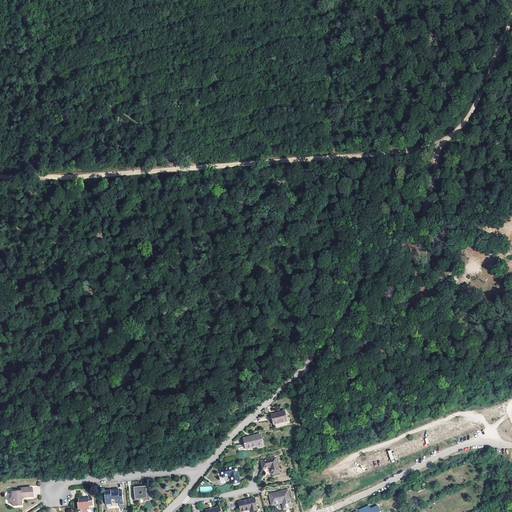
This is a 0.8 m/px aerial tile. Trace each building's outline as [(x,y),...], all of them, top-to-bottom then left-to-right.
[(286,411),(272,414),(275,425),(288,421),(286,411)] [(261,434),(244,438),(246,448),(259,445),(259,448),(264,446),(261,434)] [(276,458),(261,461),(263,469),(271,467),(272,475),(280,473),(276,458)] [(236,465),(220,468),(221,476),(230,474),(232,483),(239,481),(236,465)] [(200,487),(200,492),(212,491),(211,483),(203,483),(204,486),(200,487)] [(145,488),(133,489),(134,502),(139,502),(140,504),(142,504),(142,501),(143,501),(143,502),(148,502),(147,495),(146,495),(145,488)] [(21,492),(10,493),(11,499),(7,501),(11,504),(11,507),(20,506),(20,501),(22,499),(32,498),(31,489),(21,489),(21,492)] [(117,490),(103,492),(105,506),(118,505),(119,509),(122,509),(121,492),(117,492),(117,490)] [(287,490),(269,494),(271,505),(281,502),(283,509),(291,507),(287,490)] [(253,498),(237,501),(240,510),(249,508),(250,511),(256,510),(253,498)] [(92,508),(92,500),(78,501),(78,505),(77,505),(77,511),(80,510),(81,511),(80,511),(86,511),(89,511),(89,508),(92,508)]
